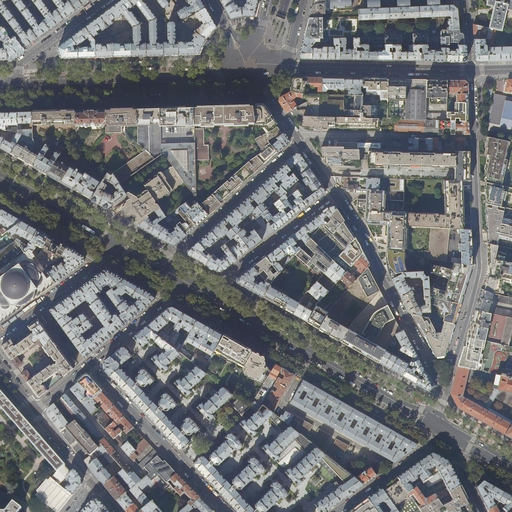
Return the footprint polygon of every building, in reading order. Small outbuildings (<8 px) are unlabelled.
[(10,0),(9,0),(0,0),(0,10),(9,22),(16,17),(17,15),(20,13),(19,12),(15,15),(6,3),(5,4),(4,2),(5,1),(6,2),(7,3),(10,0)] [(12,0),(22,12),(28,7),(23,0),(12,0)] [(43,0),(38,0),(35,3),(45,16),(46,18),(43,20),(51,29),(57,25),(64,19),(57,9),(56,9),(53,11),(54,12),(52,13),(51,12),(52,11),(43,0)] [(53,0),(59,8),(57,9),(64,19),(70,15),(77,10),(69,0),(66,3),(63,0),(53,0)] [(69,0),(77,10),(84,5),(90,0),(69,0)] [(121,0),(119,2),(114,6),(121,15),(124,14),(133,27),(141,24),(143,23),(142,21),(140,22),(132,11),(131,11),(130,12),(128,9),(129,8),(130,8),(130,9),(132,7),(133,8),(135,8),(133,6),(128,0),(121,0)] [(128,0),(133,6),(136,4),(149,21),(157,18),(154,13),(155,12),(154,10),(152,11),(145,2),(144,2),(142,0),(143,0),(128,0)] [(167,0),(156,0),(163,7),(165,8),(166,7),(167,9),(169,7),(168,6),(169,5),(169,3),(167,0)] [(203,2),(201,0),(188,0),(185,2),(186,3),(187,2),(189,5),(190,5),(191,6),(189,7),(188,6),(186,6),(178,10),(179,11),(178,12),(178,13),(180,18),(182,19),(183,18),(183,19),(191,15),(191,13),(195,11),(196,13),(206,8),(203,2)] [(256,8),(258,0),(257,0),(247,0),(246,4),(245,5),(245,6),(241,7),(243,17),(248,16),(251,16),(254,17),(256,8)] [(357,6),(358,5),(358,3),(358,2),(358,0),(352,1),(351,0),(313,0),(311,8),(309,18),(321,18),(323,18),(323,14),(325,14),(325,10),(326,10),(341,9),(341,7),(352,7),(352,9),(353,9),(354,8),(356,7),(357,6)] [(390,8),(381,8),(380,0),(367,0),(368,9),(359,9),(359,21),(449,16),(451,18),(451,19),(448,19),(448,21),(447,21),(448,27),(447,27),(447,29),(448,29),(459,29),(459,22),(458,9),(454,6),(453,4),(444,5),(440,5),(440,0),(427,0),(428,6),(416,6),(411,7),(410,0),(397,0),(398,7),(390,8)] [(489,28),(493,29),(496,30),(501,31),(506,10),(511,11),(511,0),(487,0),(486,5),(494,7),(491,18),(489,28)] [(237,1),(235,2),(224,8),(228,14),(231,19),(237,18),(243,17),(241,7),(238,7),(238,6),(237,6),(236,5),(239,4),(237,1)] [(32,4),(28,7),(22,12),(33,27),(32,29),(39,38),(44,34),(51,29),(43,20),(42,21),(43,21),(39,24),(38,23),(39,21),(30,9),(33,6),(32,4)] [(123,17),(121,15),(114,6),(107,11),(100,16),(108,27),(113,22),(112,20),(112,19),(113,19),(114,18),(115,18),(116,20),(121,16),(122,18),(123,17)] [(206,8),(196,13),(194,14),(197,18),(198,17),(200,22),(202,21),(203,24),(201,25),(200,27),(199,26),(195,32),(206,39),(211,33),(214,30),(217,27),(211,16),(206,8)] [(103,31),(108,27),(100,16),(95,20),(85,27),(94,39),(96,38),(95,37),(99,34),(97,31),(98,31),(100,29),(101,28),(103,31)] [(16,17),(9,22),(19,35),(20,37),(17,39),(25,49),(31,44),(39,38),(32,29),(31,28),(28,30),(28,31),(27,32),(25,31),(26,30),(16,17)] [(158,39),(157,18),(149,21),(150,43),(146,43),(147,55),(151,55),(164,55),(164,43),(160,43),(159,42),(157,42),(156,39),(157,39),(158,39)] [(321,18),(309,18),(308,23),(305,34),(304,38),(323,38),(323,18),(321,18)] [(163,42),(164,43),(164,55),(172,55),(179,55),(179,43),(175,43),(175,39),(176,39),(176,23),(174,22),(169,22),(168,24),(168,39),(169,40),(169,43),(168,43),(168,42),(167,42),(163,42)] [(142,40),(141,24),(133,27),(134,43),(131,43),(132,56),(140,56),(147,55),(146,43),(146,41),(145,41),(145,43),(143,43),(142,44),(140,44),(140,41),(141,41),(142,40)] [(491,39),(493,29),(489,28),(478,26),(473,24),(473,31),(474,34),(485,34),(485,30),(488,31),(487,39),(491,39)] [(11,40),(1,26),(0,27),(0,36),(2,39),(3,44),(6,42),(7,43),(5,44),(6,46),(5,46),(7,48),(9,59),(11,59),(18,54),(25,49),(17,39),(16,38),(14,40),(14,41),(12,43),(10,41),(11,40)] [(76,34),(71,37),(77,44),(78,46),(88,38),(91,42),(95,40),(94,39),(85,27),(76,34)] [(460,32),(459,29),(448,29),(413,30),(413,45),(422,45),(429,45),(441,45),(445,45),(450,45),(458,45),(464,45),(464,35),(462,33),(460,32)] [(402,30),(402,38),(402,45),(407,45),(413,45),(413,30),(402,30)] [(204,42),(206,39),(195,32),(193,36),(195,37),(191,42),(188,42),(185,42),(185,41),(183,41),(180,41),(179,42),(179,43),(179,55),(193,54),(200,54),(200,52),(203,45),(204,42)] [(0,36),(0,59),(3,60),(9,59),(7,48),(5,46),(3,45),(3,44),(2,39),(0,36)] [(74,47),(77,44),(71,37),(58,48),(62,58),(69,58),(78,57),(78,49),(75,49),(74,47)] [(324,38),(323,38),(304,38),(301,48),(299,56),(302,59),(306,59),(312,59),(312,48),(311,48),(312,46),(313,46),(316,42),(320,42),(320,41),(324,41),(324,38)] [(333,47),(327,47),(327,59),(334,59),(340,59),(340,49),(339,38),(333,38),(334,45),(336,47),(335,49),(334,49),(334,48),(333,47)] [(347,38),(339,38),(340,49),(340,59),(345,60),(352,60),(352,49),(351,49),(347,49),(347,38)] [(360,60),(360,45),(360,38),(354,38),(353,49),(352,49),(352,60),(356,60),(360,60)] [(488,61),(489,50),(487,49),(487,45),(486,45),(486,39),(474,39),(474,49),(475,59),(477,62),(481,62),(488,61)] [(95,42),(95,40),(91,42),(91,47),(78,47),(78,49),(78,57),(86,57),(96,57),(95,42)] [(121,43),(114,43),(114,56),(123,56),(132,56),(131,43),(131,41),(130,41),(130,43),(125,43),(125,46),(124,46),(124,45),(122,45),(121,46),(121,43)] [(97,42),(95,42),(96,57),(106,57),(114,56),(114,43),(107,43),(107,46),(106,46),(104,46),(103,46),(102,47),(102,43),(97,43),(97,42)] [(377,52),(377,48),(377,45),(360,45),(360,60),(369,60),(377,60),(377,52)] [(392,45),(384,45),(384,47),(385,49),(385,51),(383,51),(382,52),(381,52),(381,50),(380,50),(380,52),(377,52),(377,60),(384,60),(392,60),(392,53),(390,53),(390,48),(392,48),(392,45)] [(402,45),(392,45),(392,48),(392,53),(392,60),(400,61),(407,61),(407,52),(402,52),(402,45)] [(422,45),(413,45),(413,52),(407,52),(407,61),(414,61),(422,61),(422,54),(420,54),(419,52),(419,51),(420,51),(420,49),(422,49),(422,45)] [(445,45),(441,45),(441,50),(429,50),(428,49),(429,49),(429,45),(422,45),(422,49),(422,54),(422,61),(433,61),(446,61),(446,55),(445,55),(445,45)] [(464,45),(458,45),(458,49),(457,49),(456,49),(455,50),(455,51),(450,51),(450,45),(445,45),(445,55),(446,55),(446,61),(457,62),(465,62),(467,59),(467,45),(464,45)] [(511,46),(490,47),(489,50),(488,61),(498,61),(511,60),(511,46)] [(319,48),(312,48),(312,59),(318,59),(327,59),(327,47),(323,47),(323,48),(321,48),(321,49),(319,49),(319,48)] [(323,91),(323,78),(308,78),(294,78),(292,86),(291,91),(303,94),(306,83),(308,83),(309,84),(313,84),(313,86),(318,86),(318,91),(323,91)] [(333,78),(323,78),(323,91),(327,91),(328,89),(336,89),(337,89),(337,88),(339,88),(340,89),(340,90),(344,90),(344,89),(344,78),(333,78)] [(353,79),(344,78),(344,89),(347,89),(348,88),(349,89),(348,91),(348,95),(363,95),(363,86),(363,79),(353,79)] [(387,98),(388,79),(382,79),(369,79),(363,79),(363,86),(368,86),(368,89),(368,90),(369,90),(382,90),(382,96),(382,98),(387,98)] [(397,79),(388,79),(387,98),(387,118),(387,119),(395,119),(405,119),(406,79),(397,79)] [(417,80),(406,79),(405,119),(426,120),(426,113),(426,97),(427,80),(417,80)] [(438,80),(427,80),(426,97),(447,98),(447,96),(447,93),(447,80),(438,80)] [(447,80),(447,93),(454,94),(454,95),(456,95),(456,102),(468,103),(469,103),(468,83),(465,80),(458,80),(447,80)] [(303,95),(303,94),(291,91),(285,94),(280,97),(279,101),(282,105),(287,112),(289,111),(297,107),(293,99),(297,97),(302,98),(305,103),(307,101),(305,96),(303,95)] [(344,95),(310,94),(305,95),(305,96),(307,101),(305,103),(297,107),(289,111),(291,113),(293,116),(297,115),(303,116),(335,117),(343,117),(344,95)] [(511,136),(511,97),(494,95),(489,125),(508,128),(507,136),(511,136)] [(377,118),(387,118),(387,98),(382,98),(382,96),(363,96),(363,105),(377,106),(377,118)] [(456,102),(449,102),(447,102),(447,114),(446,121),(455,121),(457,121),(461,121),(469,122),(469,118),(469,116),(453,115),(454,108),(469,108),(468,103),(456,102)] [(199,107),(194,107),(194,125),(194,126),(255,124),(255,123),(255,121),(253,110),(253,109),(253,105),(234,106),(215,106),(199,107)] [(275,122),(271,118),(273,117),(270,112),(267,107),(263,105),(258,105),(253,105),(253,109),(258,109),(258,110),(259,110),(260,111),(261,111),(261,116),(261,119),(261,120),(261,121),(260,121),(259,121),(255,121),(255,123),(255,124),(259,124),(259,125),(260,125),(262,125),(262,128),(265,128),(269,132),(270,131),(271,131),(277,127),(277,126),(275,122)] [(168,108),(159,108),(160,126),(194,125),(194,107),(185,107),(168,108)] [(152,108),(137,109),(137,124),(137,127),(138,143),(146,151),(155,158),(161,154),(161,144),(160,126),(159,108),(152,108)] [(84,110),(76,110),(77,137),(77,145),(81,146),(80,127),(83,126),(83,128),(83,129),(87,128),(88,128),(88,126),(92,126),(92,129),(96,129),(96,128),(96,126),(105,126),(105,127),(107,127),(106,109),(101,110),(92,110),(84,110)] [(113,109),(106,109),(107,127),(107,131),(116,130),(116,132),(125,132),(126,132),(125,126),(130,126),(130,124),(137,124),(137,109),(131,109),(113,109)] [(39,111),(32,112),(32,126),(32,129),(33,137),(32,137),(35,143),(42,143),(47,142),(51,136),(65,142),(67,137),(77,137),(76,110),(62,111),(39,111)] [(7,112),(0,112),(0,128),(5,130),(5,125),(16,125),(16,127),(14,126),(14,127),(13,127),(12,132),(14,132),(17,133),(18,133),(17,112),(7,112)] [(25,112),(17,112),(18,133),(22,134),(32,137),(33,137),(32,129),(20,129),(20,123),(29,123),(30,124),(30,126),(32,126),(32,112),(25,112)] [(335,128),(335,117),(303,116),(303,120),(303,127),(315,128),(335,128)] [(395,128),(395,119),(387,119),(387,118),(377,118),(343,117),(335,117),(335,128),(361,128),(395,128)] [(426,120),(405,119),(395,119),(395,128),(394,132),(405,132),(424,133),(424,134),(432,134),(438,134),(438,127),(439,120),(426,120)] [(446,121),(439,120),(438,127),(438,134),(444,134),(444,127),(447,127),(451,127),(451,134),(455,134),(455,131),(455,121),(446,121)] [(457,124),(457,121),(455,121),(455,131),(456,131),(462,131),(462,134),(470,134),(470,130),(470,122),(469,122),(461,121),(460,124),(457,124)] [(268,140),(275,136),(276,138),(282,134),(280,131),(277,127),(271,131),(270,131),(269,132),(257,138),(262,149),(269,143),(268,140)] [(13,134),(14,132),(12,132),(9,131),(6,137),(0,147),(4,150),(11,154),(22,134),(18,133),(17,133),(12,142),(11,141),(10,142),(8,141),(9,138),(10,138),(12,134),(13,134)] [(285,132),(282,134),(276,138),(278,140),(272,146),(277,152),(278,153),(284,147),(289,143),(290,139),(288,137),(285,132)] [(195,133),(195,143),(195,161),(208,160),(208,146),(204,146),(203,133),(195,133)] [(37,147),(35,143),(32,137),(22,134),(11,154),(19,159),(33,166),(38,155),(40,153),(38,149),(35,153),(33,152),(36,147),(37,147)] [(67,143),(65,142),(51,136),(47,142),(40,153),(38,155),(33,166),(38,169),(47,174),(56,160),(58,157),(63,149),(67,143)] [(509,141),(488,137),(486,150),(485,154),(488,155),(487,163),(484,173),(488,174),(486,182),(502,186),(508,160),(505,159),(509,141)] [(381,143),(381,149),(392,149),(392,138),(381,138),(381,143)] [(409,138),(409,139),(408,144),(413,144),(413,147),(408,147),(408,149),(419,150),(419,141),(426,142),(426,150),(433,150),(433,138),(428,138),(421,138),(414,138),(409,138)] [(442,150),(456,151),(466,151),(466,144),(466,138),(453,138),(453,144),(452,144),(452,147),(442,147),(442,150)] [(195,143),(161,144),(161,154),(163,153),(173,166),(181,177),(181,179),(184,182),(194,196),(196,195),(195,161),(195,143)] [(271,158),(277,152),(272,146),(269,143),(262,149),(255,153),(257,155),(264,164),(271,158)] [(359,148),(381,149),(381,143),(376,143),(363,143),(351,143),(338,143),(337,143),(337,147),(327,146),(322,146),(322,157),(327,157),(342,157),(342,159),(357,160),(359,160),(359,148)] [(66,151),(63,149),(58,157),(59,157),(62,157),(66,151)] [(128,177),(155,158),(146,151),(113,174),(120,184),(128,178),(128,177)] [(470,151),(466,151),(456,151),(455,153),(368,151),(368,155),(363,155),(363,170),(368,170),(368,166),(382,167),(382,164),(399,164),(399,167),(408,167),(408,170),(435,170),(435,167),(444,168),(444,166),(455,166),(455,180),(462,180),(470,180),(470,167),(470,151)] [(305,162),(300,154),(296,153),(292,157),(285,163),(290,169),(293,167),(293,165),(293,164),(294,164),(301,174),(310,168),(305,162)] [(258,170),(264,164),(257,155),(253,159),(253,158),(251,160),(208,198),(207,197),(206,197),(207,198),(200,205),(201,206),(205,210),(209,215),(218,207),(221,204),(221,203),(226,197),(235,189),(236,190),(237,189),(239,186),(247,179),(258,170)] [(342,159),(342,157),(327,157),(326,165),(342,166),(342,159)] [(61,163),(56,160),(47,174),(52,177),(63,183),(74,190),(84,174),(77,171),(78,169),(77,168),(76,170),(70,167),(69,168),(66,166),(67,165),(64,163),(62,162),(61,163)] [(290,170),(290,169),(285,163),(278,169),(272,175),(277,181),(277,182),(280,179),(283,182),(280,185),(286,191),(298,180),(296,177),(295,175),(293,173),(289,177),(287,174),(290,170)] [(160,207),(157,204),(155,203),(156,201),(155,199),(158,200),(158,198),(160,198),(163,196),(165,194),(166,195),(167,196),(170,194),(170,193),(172,191),(173,189),(184,182),(181,179),(181,177),(173,166),(163,173),(162,172),(161,172),(154,177),(154,178),(154,179),(152,180),(151,179),(144,184),(144,185),(148,190),(137,197),(135,196),(130,199),(129,199),(116,209),(113,212),(118,214),(126,219),(130,217),(130,216),(132,214),(133,216),(135,216),(136,217),(136,218),(136,220),(136,221),(135,222),(135,224),(137,225),(146,219),(149,217),(148,215),(155,210),(156,212),(161,209),(160,207)] [(314,193),(322,187),(318,180),(313,172),(310,168),(301,174),(304,178),(302,179),(306,185),(304,187),(305,189),(305,190),(306,192),(307,193),(308,195),(309,196),(314,193)] [(120,184),(113,174),(110,169),(101,182),(91,199),(100,204),(108,209),(109,208),(127,194),(127,193),(120,184)] [(85,172),(84,174),(74,190),(82,194),(91,199),(101,182),(85,172)] [(275,183),(277,181),(272,175),(266,180),(261,185),(269,195),(275,191),(281,198),(285,194),(287,193),(286,191),(280,185),(279,183),(278,186),(275,183)] [(342,189),(362,189),(360,187),(358,187),(358,185),(353,185),(353,186),(348,185),(348,181),(352,181),(353,178),(334,177),(331,176),(335,183),(342,182),(342,189)] [(366,189),(367,190),(379,190),(380,179),(366,178),(366,189)] [(388,185),(387,190),(404,191),(404,179),(390,179),(390,182),(395,183),(395,186),(388,185)] [(462,191),(462,180),(455,180),(445,180),(445,189),(444,189),(444,195),(445,195),(446,215),(438,214),(434,213),(434,214),(406,213),(406,225),(430,226),(430,228),(449,229),(458,229),(463,229),(463,219),(462,206),(462,191)] [(505,200),(506,193),(511,194),(511,188),(502,186),(486,182),(485,184),(485,193),(486,203),(501,206),(502,199),(505,200)] [(270,196),(269,195),(261,185),(254,191),(248,196),(252,201),(254,199),(259,205),(257,206),(263,213),(267,209),(269,208),(263,202),(270,196)] [(270,224),(275,230),(283,224),(295,215),(305,207),(309,204),(305,199),(304,200),(300,196),(306,192),(305,190),(305,189),(304,187),(303,186),(298,189),(297,190),(296,191),(292,194),(296,198),(293,200),(290,203),(286,199),(288,197),(285,194),(281,198),(276,202),(274,203),(280,211),(273,217),(267,209),(263,213),(262,213),(265,218),(267,220),(268,221),(271,219),(274,222),(270,224)] [(324,189),(322,187),(314,193),(309,196),(307,198),(305,199),(309,204),(316,198),(326,191),(324,189)] [(387,190),(379,190),(367,190),(367,199),(358,199),(357,210),(362,210),(362,212),(366,212),(366,219),(366,223),(389,224),(388,245),(388,249),(404,253),(405,253),(406,225),(406,213),(406,212),(405,212),(405,209),(403,209),(405,191),(404,191),(387,190)] [(201,192),(196,195),(194,196),(193,197),(197,201),(198,196),(202,194),(201,192)] [(165,203),(166,200),(163,196),(160,198),(158,198),(158,200),(155,199),(156,201),(155,203),(157,204),(160,207),(165,203)] [(250,203),(252,201),(248,196),(242,202),(236,208),(245,218),(252,212),(257,218),(262,213),(263,213),(257,206),(255,208),(250,203)] [(202,221),(209,215),(205,210),(203,212),(199,208),(201,206),(200,205),(198,203),(194,206),(191,208),(186,202),(180,207),(186,214),(187,213),(188,212),(189,213),(190,214),(189,214),(190,216),(191,215),(192,217),(190,218),(197,226),(202,221)] [(486,220),(487,239),(487,242),(498,245),(499,239),(511,241),(511,219),(502,218),(505,207),(501,206),(486,203),(486,220)] [(324,211),(318,216),(323,223),(337,208),(336,206),(334,206),(332,205),(324,211)] [(180,207),(169,214),(173,220),(187,235),(192,230),(197,226),(190,218),(186,214),(180,207)] [(0,269),(25,252),(21,247),(19,245),(16,241),(0,251),(0,210),(2,209),(0,208),(0,269)] [(238,224),(245,218),(236,208),(229,214),(223,219),(229,226),(231,224),(233,227),(231,228),(237,234),(238,234),(243,229),(238,224)] [(311,238),(305,243),(300,249),(295,254),(311,265),(320,277),(322,276),(324,273),(334,262),(336,260),(356,237),(353,232),(346,222),(341,214),(337,208),(323,223),(312,235),(311,238)] [(22,220),(16,217),(6,211),(2,209),(0,210),(0,231),(2,234),(8,231),(22,220)] [(164,217),(166,216),(161,209),(156,212),(160,218),(158,219),(157,219),(154,221),(153,222),(152,220),(151,221),(149,217),(146,219),(137,225),(142,228),(147,231),(147,229),(158,222),(164,217)] [(265,218),(262,213),(257,218),(255,219),(260,225),(262,227),(256,232),(262,240),(268,235),(275,230),(270,224),(268,221),(267,220),(265,222),(263,220),(265,218)] [(173,220),(169,214),(166,216),(164,217),(170,223),(173,220)] [(312,235),(323,223),(318,216),(312,221),(305,226),(309,231),(312,235)] [(228,228),(229,226),(223,219),(216,225),(210,230),(219,240),(221,237),(222,237),(226,234),(231,239),(232,239),(234,237),(237,234),(231,228),(230,230),(228,228)] [(30,225),(22,220),(8,231),(12,236),(16,233),(18,234),(17,235),(20,237),(21,236),(22,236),(30,241),(31,241),(32,240),(38,230),(30,225)] [(187,235),(173,220),(170,223),(174,228),(173,229),(174,230),(171,233),(168,231),(166,235),(168,236),(165,241),(168,243),(172,245),(176,245),(179,241),(187,235)] [(159,224),(158,222),(147,229),(147,231),(156,236),(165,241),(168,236),(166,235),(168,231),(169,229),(159,224)] [(307,233),(309,231),(305,226),(298,231),(291,236),(296,243),(299,241),(298,241),(300,240),(300,239),(301,238),(305,243),(311,238),(307,233)] [(244,228),(243,229),(238,234),(249,249),(255,245),(262,240),(256,232),(254,229),(250,232),(251,234),(246,237),(245,236),(246,233),(247,233),(247,232),(244,228)] [(446,261),(449,229),(430,228),(429,251),(428,258),(446,261)] [(471,229),(463,229),(458,229),(458,233),(460,233),(461,243),(458,243),(458,251),(461,251),(461,256),(461,258),(452,257),(451,262),(454,262),(472,265),(471,238),(471,229)] [(44,233),(38,230),(32,240),(31,241),(30,241),(27,245),(21,242),(19,245),(21,247),(25,252),(30,249),(33,251),(35,249),(37,245),(42,248),(49,236),(44,233)] [(215,243),(219,240),(210,230),(204,236),(198,242),(205,249),(208,247),(210,247),(212,245),(212,246),(214,245),(213,244),(215,243)] [(249,249),(238,234),(237,234),(234,237),(236,240),(237,240),(239,242),(234,246),(233,246),(229,249),(237,259),(243,254),(249,249)] [(58,241),(49,236),(42,248),(45,249),(44,250),(48,252),(42,260),(41,261),(39,262),(33,252),(33,251),(30,249),(25,252),(0,269),(0,322),(0,323),(2,322),(3,321),(2,321),(5,319),(6,319),(6,318),(9,316),(10,316),(12,314),(13,313),(13,314),(14,313),(14,312),(15,313),(15,312),(18,310),(19,309),(20,308),(23,306),(24,306),(27,303),(27,304),(27,303),(29,302),(30,301),(31,300),(34,298),(35,298),(38,295),(38,296),(38,295),(39,295),(40,294),(43,292),(43,291),(44,291),(45,291),(45,290),(47,288),(48,288),(49,287),(51,286),(52,285),(55,283),(56,283),(56,282),(48,272),(46,268),(46,267),(47,266),(47,265),(47,263),(53,255),(58,258),(58,256),(61,258),(61,257),(67,246),(58,241)] [(292,245),(296,243),(291,236),(284,242),(278,246),(285,255),(288,254),(289,254),(291,252),(294,256),(295,254),(300,249),(298,246),(296,248),(295,246),(293,247),(292,245)] [(360,244),(356,237),(336,260),(345,268),(347,270),(350,267),(363,252),(360,244)] [(203,251),(205,249),(198,242),(193,246),(188,250),(188,254),(196,259),(206,264),(211,256),(209,254),(207,255),(203,251)] [(507,252),(507,250),(506,249),(504,247),(502,246),(498,245),(487,242),(487,254),(487,257),(504,261),(501,257),(506,253),(508,254),(507,252)] [(226,245),(225,244),(224,245),(221,247),(226,254),(223,256),(226,260),(227,260),(230,264),(233,262),(237,259),(229,249),(226,245)] [(61,257),(61,258),(60,260),(62,258),(63,257),(65,259),(65,260),(65,262),(63,263),(62,263),(69,273),(74,269),(84,262),(84,255),(76,251),(67,246),(61,257)] [(279,260),(285,255),(278,246),(272,251),(266,256),(279,273),(289,262),(288,260),(283,265),(283,266),(282,267),(279,262),(278,263),(277,262),(276,261),(276,260),(277,260),(278,259),(279,260)] [(386,269),(392,279),(405,272),(407,272),(406,270),(405,267),(404,264),(403,260),(404,256),(404,253),(388,249),(387,252),(387,257),(387,264),(385,266),(386,269)] [(366,257),(363,252),(350,267),(352,269),(355,266),(358,269),(356,272),(357,273),(358,273),(359,272),(362,274),(368,267),(370,264),(366,257)] [(213,254),(211,256),(206,264),(213,268),(218,271),(222,271),(230,264),(227,260),(226,260),(223,256),(220,259),(218,258),(215,256),(213,254)] [(260,260),(253,266),(259,273),(260,275),(262,277),(263,278),(264,279),(265,280),(271,284),(273,280),(279,273),(266,256),(260,260)] [(511,262),(504,261),(487,257),(488,267),(484,280),(481,289),(487,290),(494,294),(494,292),(499,293),(501,288),(503,280),(511,282),(511,262)] [(62,262),(48,272),(56,282),(62,278),(69,273),(62,263),(62,262)] [(343,270),(334,262),(324,273),(336,284),(338,281),(340,279),(347,271),(347,270),(345,268),(343,270)] [(430,296),(461,303),(465,291),(471,270),(473,265),(472,265),(454,262),(452,269),(444,266),(431,264),(431,273),(446,278),(446,277),(449,278),(445,290),(442,289),(443,288),(437,287),(437,286),(429,286),(429,289),(430,296)] [(255,277),(259,273),(253,266),(245,272),(237,278),(237,282),(244,286),(252,290),(257,282),(259,279),(259,278),(262,277),(260,275),(258,277),(256,280),(255,280),(255,279),(255,277)] [(368,267),(362,274),(356,279),(349,287),(347,289),(328,311),(328,312),(319,328),(323,330),(334,337),(342,341),(352,323),(380,291),(374,279),(368,267)] [(104,270),(91,279),(100,291),(100,292),(101,291),(101,290),(103,289),(103,287),(107,284),(109,284),(111,287),(106,291),(107,292),(123,280),(124,278),(115,273),(110,270),(104,270)] [(356,279),(347,271),(340,279),(349,287),(356,279)] [(424,273),(424,271),(407,272),(405,272),(392,279),(396,287),(400,296),(414,289),(413,287),(412,287),(411,287),(410,286),(409,286),(407,283),(408,283),(406,280),(404,277),(405,277),(410,277),(410,278),(419,277),(423,280),(423,289),(429,289),(429,286),(429,275),(426,275),(424,273)] [(131,282),(124,278),(123,280),(107,292),(106,292),(117,306),(125,300),(121,295),(126,292),(127,293),(132,296),(133,295),(138,286),(131,282)] [(80,363),(89,355),(104,343),(117,331),(125,325),(118,316),(116,313),(112,315),(96,294),(100,291),(91,279),(85,284),(70,295),(44,314),(49,322),(55,317),(80,352),(74,356),(80,363)] [(259,283),(257,282),(252,290),(257,293),(263,297),(270,284),(271,284),(265,280),(263,283),(263,282),(262,281),(261,281),(260,281),(259,283)] [(308,291),(320,302),(329,292),(317,281),(308,291)] [(271,285),(270,284),(263,297),(277,304),(293,313),(299,302),(287,296),(287,295),(282,292),(282,293),(271,286),(271,285)] [(133,295),(132,296),(130,297),(131,299),(134,297),(135,298),(136,298),(137,297),(138,298),(138,299),(131,305),(129,305),(126,300),(125,300),(117,306),(121,312),(121,313),(118,316),(125,325),(132,319),(155,299),(154,295),(147,291),(144,290),(138,286),(133,295)] [(430,296),(429,289),(423,289),(424,299),(425,299),(425,303),(420,307),(416,300),(417,300),(415,298),(413,294),(414,293),(414,292),(414,291),(415,290),(414,289),(400,296),(405,304),(409,313),(413,314),(422,316),(422,313),(423,312),(430,312),(430,304),(430,296)] [(487,290),(481,289),(478,298),(475,310),(488,312),(491,302),(493,303),(493,301),(491,300),(494,294),(487,290)] [(384,299),(380,291),(352,323),(342,341),(345,343),(359,351),(372,358),(379,362),(385,350),(387,348),(389,344),(394,335),(399,332),(401,331),(398,324),(391,312),(384,299)] [(303,297),(299,302),(293,313),(300,317),(307,321),(313,311),(310,309),(313,304),(309,302),(306,307),(300,304),(303,302),(306,297),(304,295),(303,297)] [(511,304),(511,297),(499,295),(498,301),(511,304)] [(458,313),(461,303),(430,296),(430,304),(438,306),(444,316),(443,321),(444,321),(455,323),(458,313)] [(316,305),(313,311),(307,321),(312,324),(319,328),(328,312),(316,305)] [(174,322),(178,324),(184,312),(179,309),(173,306),(169,306),(160,315),(146,326),(157,334),(159,330),(168,323),(169,321),(173,323),(174,322)] [(495,314),(507,317),(511,317),(511,310),(496,307),(495,314)] [(488,312),(475,310),(472,323),(471,328),(470,328),(469,331),(467,337),(486,341),(489,324),(491,324),(491,323),(490,323),(492,313),(488,312)] [(195,318),(184,312),(178,324),(172,334),(176,336),(181,327),(190,332),(197,320),(195,318)] [(451,336),(455,323),(444,321),(441,333),(438,333),(438,332),(435,332),(435,330),(428,317),(422,316),(413,314),(419,325),(423,333),(431,348),(435,357),(445,355),(448,348),(451,336)] [(511,336),(511,317),(507,317),(502,344),(510,346),(511,336)] [(38,397),(40,397),(48,390),(44,385),(42,384),(42,382),(43,382),(45,381),(56,372),(59,370),(59,369),(62,370),(61,372),(64,376),(70,371),(74,368),(66,358),(45,330),(46,330),(38,319),(28,326),(31,330),(33,330),(33,332),(31,332),(23,338),(15,344),(15,345),(13,344),(13,342),(11,338),(2,345),(1,347),(11,360),(17,367),(22,363),(16,356),(19,354),(19,355),(35,343),(34,342),(37,340),(38,338),(40,338),(40,340),(44,345),(43,346),(50,356),(51,355),(55,360),(56,360),(56,363),(54,363),(51,365),(50,364),(34,375),(35,376),(32,378),(27,370),(22,374),(27,381),(35,392),(38,397)] [(210,327),(205,324),(197,320),(190,332),(185,340),(198,348),(210,327)] [(158,335),(157,334),(146,326),(139,332),(133,337),(136,340),(136,341),(136,342),(138,344),(139,343),(142,347),(149,340),(148,339),(151,337),(153,337),(155,339),(154,339),(162,347),(163,347),(164,346),(166,348),(166,351),(165,352),(164,352),(163,352),(159,355),(157,353),(152,358),(156,363),(156,364),(158,367),(159,367),(159,366),(161,368),(164,371),(169,367),(167,364),(176,356),(191,371),(182,380),(180,378),(175,382),(178,385),(177,386),(179,388),(179,389),(181,391),(182,391),(184,393),(184,392),(187,395),(192,391),(190,389),(203,376),(217,392),(205,404),(203,402),(198,407),(201,410),(202,412),(202,413),(204,415),(205,415),(207,417),(210,420),(215,415),(213,413),(227,399),(229,401),(245,418),(241,423),(243,426),(245,428),(245,429),(245,430),(246,431),(247,431),(248,431),(250,433),(253,436),(258,431),(256,429),(264,422),(264,423),(265,423),(267,421),(267,420),(266,420),(270,416),(284,431),(283,433),(282,433),(281,432),(280,434),(280,435),(270,445),(268,442),(263,447),(266,450),(268,453),(268,454),(269,456),(270,456),(271,455),(273,457),(276,460),(289,474),(291,476),(290,477),(290,478),(292,479),(293,480),(293,479),(295,481),(296,481),(298,484),(303,480),(301,477),(307,472),(308,472),(309,472),(310,471),(310,470),(310,469),(318,462),(322,466),(320,468),(321,470),(320,471),(320,472),(320,473),(320,475),(321,476),(321,477),(325,480),(326,481),(327,482),(329,482),(330,482),(331,481),(332,481),(333,482),(336,480),(341,485),(315,503),(317,506),(317,507),(318,509),(319,510),(320,509),(321,511),(324,511),(327,510),(340,501),(353,492),(364,484),(353,475),(333,459),(328,455),(322,450),(312,442),(306,437),(295,429),(289,424),(279,417),(264,404),(256,412),(249,407),(230,392),(203,370),(191,361),(179,351),(167,342),(158,335)] [(207,353),(205,357),(209,360),(223,334),(216,330),(210,327),(198,348),(207,353)] [(162,330),(158,335),(167,342),(170,337),(162,330)] [(404,330),(401,331),(399,332),(394,335),(389,344),(393,347),(396,342),(395,339),(397,338),(401,347),(400,349),(399,348),(398,350),(404,353),(401,356),(411,361),(413,362),(419,359),(411,344),(404,330)] [(223,334),(209,360),(208,361),(203,370),(230,392),(242,371),(253,351),(243,346),(231,339),(223,334)] [(481,359),(486,341),(467,337),(465,346),(460,363),(459,366),(469,368),(481,371),(483,361),(483,360),(482,359),(481,359)] [(178,447),(181,450),(190,441),(184,436),(187,434),(188,435),(190,435),(195,431),(196,432),(200,428),(197,426),(198,425),(192,419),(189,416),(185,421),(186,422),(182,426),(182,429),(183,430),(181,432),(161,411),(164,409),(164,410),(167,410),(171,406),(173,408),(177,404),(174,401),(169,395),(166,392),(162,396),(163,398),(159,401),(159,404),(161,406),(158,408),(139,387),(141,385),(142,386),(144,386),(149,382),(150,384),(154,380),(152,377),(146,370),(146,371),(143,368),(139,372),(140,373),(136,377),(136,380),(138,382),(135,384),(121,368),(119,368),(119,364),(120,364),(120,363),(122,363),(127,359),(132,355),(124,345),(120,348),(110,357),(105,362),(104,368),(108,372),(116,381),(123,388),(130,396),(137,402),(144,410),(153,420),(162,430),(171,439),(178,447)] [(182,347),(179,351),(191,361),(194,356),(182,347)] [(397,357),(385,350),(379,362),(384,365),(391,369),(397,357)] [(257,352),(256,353),(253,351),(242,371),(244,372),(245,373),(246,374),(247,374),(250,376),(254,378),(257,379),(257,381),(259,382),(260,382),(261,382),(264,383),(271,371),(268,369),(268,368),(268,367),(266,366),(266,365),(265,364),(265,363),(265,361),(264,360),(265,359),(264,356),(263,355),(262,356),(260,355),(259,354),(259,353),(258,352),(257,352)] [(203,370),(208,361),(195,354),(194,356),(191,361),(203,370)] [(409,363),(397,357),(391,369),(396,372),(403,376),(409,363)] [(422,364),(419,359),(413,362),(411,361),(409,363),(403,376),(409,379),(415,383),(419,376),(420,375),(421,374),(426,372),(422,364)] [(271,371),(264,383),(249,407),(256,412),(264,404),(262,403),(280,372),(282,368),(279,366),(276,364),(271,371)] [(504,433),(511,437),(511,424),(488,411),(484,409),(484,408),(466,398),(463,396),(469,368),(459,366),(458,366),(451,393),(458,407),(472,415),(504,433)] [(282,368),(280,372),(285,375),(283,379),(279,377),(274,385),(278,388),(276,392),(272,390),(267,398),(271,400),(268,406),(274,410),(277,406),(280,401),(283,395),(289,384),(293,377),(294,375),(284,369),(282,368)] [(429,378),(426,372),(421,374),(423,378),(422,378),(421,377),(419,376),(415,383),(422,387),(429,390),(433,386),(429,378)] [(499,389),(511,391),(511,379),(508,379),(508,376),(505,376),(502,375),(499,389)] [(78,384),(84,391),(85,390),(89,394),(88,396),(89,396),(92,399),(93,398),(101,392),(95,385),(88,378),(85,378),(83,380),(78,384)] [(303,410),(316,387),(310,383),(303,380),(290,403),(297,407),(303,410)] [(87,395),(84,391),(78,384),(74,387),(70,391),(78,399),(86,408),(92,415),(100,408),(92,399),(89,396),(86,399),(83,396),(84,395),(85,395),(84,394),(86,396),(87,395)] [(316,417),(329,394),(323,390),(316,387),(303,410),(309,413),(316,417)] [(57,472),(64,465),(65,465),(55,454),(42,439),(30,426),(19,413),(10,403),(1,393),(0,391),(0,406),(2,408),(15,424),(17,426),(25,435),(27,438),(43,455),(45,458),(57,472)] [(101,392),(93,398),(98,403),(100,402),(103,405),(101,407),(107,413),(108,412),(109,413),(110,412),(112,414),(109,416),(112,419),(114,421),(117,424),(124,417),(119,412),(109,401),(101,392)] [(486,403),(490,405),(496,394),(493,392),(486,403)] [(328,424),(341,401),(336,398),(329,394),(316,417),(322,421),(328,424)] [(64,396),(61,398),(71,409),(75,406),(72,402),(66,395),(65,395),(64,396)] [(71,409),(61,398),(56,403),(47,410),(47,414),(53,423),(60,432),(66,428),(79,419),(71,409)] [(341,431),(354,408),(348,405),(341,401),(328,424),(334,428),(341,431)] [(83,415),(75,406),(71,409),(79,419),(82,422),(86,418),(83,415)] [(354,439),(367,415),(360,412),(354,408),(341,431),(346,434),(354,439)] [(281,414),(279,417),(289,424),(294,415),(286,411),(283,415),(281,414)] [(366,446),(379,423),(372,419),(367,415),(354,439),(360,442),(366,446)] [(299,423),(295,429),(306,437),(309,431),(310,431),(313,425),(297,416),(296,420),(296,422),(299,423)] [(124,417),(117,424),(122,430),(122,429),(124,429),(125,430),(123,431),(126,435),(128,433),(134,428),(129,423),(124,417)] [(89,421),(86,418),(82,422),(99,443),(104,438),(101,435),(92,425),(89,421)] [(99,443),(82,422),(79,419),(66,428),(69,432),(78,442),(87,453),(90,456),(102,446),(99,443)] [(102,426),(105,430),(113,423),(109,419),(102,426)] [(113,423),(105,430),(109,435),(114,440),(122,432),(118,427),(116,429),(117,431),(115,432),(113,429),(117,426),(116,425),(113,423)] [(379,453),(392,430),(384,425),(379,423),(366,446),(372,449),(379,453)] [(134,428),(128,433),(130,436),(130,437),(133,440),(139,434),(134,428)] [(317,433),(312,442),(322,450),(327,441),(331,435),(319,429),(316,433),(317,433)] [(384,456),(391,460),(404,437),(398,433),(392,430),(379,453),(384,456)] [(122,432),(114,440),(117,443),(121,448),(128,442),(130,441),(125,436),(122,432)] [(305,511),(303,511),(259,511),(260,511),(261,511),(264,511),(273,504),(274,504),(275,504),(276,503),(277,502),(276,501),(282,496),(284,497),(289,493),(286,490),(284,487),(284,486),(283,484),(282,484),(282,485),(279,483),(276,480),(272,484),(274,487),(256,504),(256,506),(257,507),(254,510),(235,489),(238,487),(238,488),(241,488),(251,480),(252,480),(254,479),(254,478),(253,477),(259,472),(261,474),(266,469),(263,466),(264,466),(262,464),(262,463),(261,461),(260,461),(259,461),(257,459),(254,456),(249,461),(251,463),(233,480),(233,483),(234,484),(232,486),(213,466),(215,463),(216,464),(219,465),(228,456),(229,456),(231,455),(231,453),(237,447),(239,450),(243,445),(241,442),(239,440),(239,439),(239,438),(238,436),(237,436),(236,437),(234,435),(231,432),(226,436),(228,439),(210,455),(211,458),(212,460),(209,462),(202,454),(193,463),(196,466),(203,473),(224,495),(235,507),(239,511),(305,511)] [(404,437),(391,460),(395,462),(404,455),(416,447),(416,443),(415,443),(411,441),(409,440),(404,437)] [(109,445),(104,438),(99,443),(102,446),(106,451),(111,457),(116,452),(109,445)] [(136,451),(129,457),(131,460),(134,462),(135,462),(134,460),(142,453),(141,451),(149,444),(147,442),(144,439),(135,447),(137,449),(136,451)] [(333,445),(328,455),(333,459),(339,449),(345,452),(349,446),(336,439),(333,445)] [(128,442),(121,448),(125,452),(129,457),(136,451),(128,442)] [(88,467),(106,451),(102,446),(90,456),(84,462),(86,464),(88,467)] [(142,470),(144,468),(157,457),(159,455),(154,450),(138,465),(142,470)] [(115,461),(111,457),(106,451),(88,467),(92,472),(96,477),(107,467),(106,466),(103,468),(98,461),(102,457),(102,456),(103,456),(110,464),(115,461)] [(124,461),(116,452),(111,457),(115,461),(123,470),(127,475),(132,471),(124,461)] [(425,459),(418,464),(429,479),(435,475),(434,474),(433,475),(432,475),(429,471),(431,470),(431,472),(434,470),(433,469),(435,467),(439,472),(450,464),(449,462),(441,458),(435,454),(434,454),(431,454),(425,459)] [(157,457),(144,468),(147,471),(149,474),(155,469),(168,482),(169,481),(176,474),(172,470),(167,464),(165,462),(163,463),(157,457)] [(115,461),(110,464),(109,465),(116,473),(114,475),(114,476),(112,478),(108,473),(109,473),(110,468),(109,466),(107,467),(96,477),(100,482),(104,486),(123,470),(115,461)] [(413,467),(408,471),(415,481),(418,479),(418,478),(417,477),(420,475),(421,476),(420,477),(420,479),(423,483),(426,482),(429,479),(418,464),(413,467)] [(450,464),(439,472),(435,475),(429,479),(426,482),(429,487),(430,487),(433,486),(433,485),(433,484),(443,479),(447,488),(427,500),(425,498),(418,487),(416,489),(414,490),(408,494),(411,498),(414,496),(422,507),(419,509),(420,510),(460,487),(462,487),(456,476),(450,464)] [(64,465),(57,472),(51,479),(50,478),(48,481),(46,480),(45,479),(44,481),(43,480),(42,481),(40,480),(35,485),(37,487),(36,489),(37,490),(36,491),(37,492),(38,493),(36,496),(40,499),(38,501),(52,511),(58,511),(69,500),(72,496),(65,490),(63,488),(59,485),(65,479),(71,473),(64,465)] [(355,473),(353,475),(364,484),(369,480),(377,475),(370,466),(357,476),(355,473)] [(145,478),(141,481),(136,486),(141,491),(159,475),(169,487),(171,486),(168,482),(155,469),(149,474),(147,476),(145,478)] [(76,491),(81,485),(81,478),(79,475),(75,470),(71,473),(65,479),(59,485),(63,488),(65,486),(62,484),(65,480),(66,481),(70,481),(70,483),(65,490),(72,496),(76,491)] [(136,486),(127,475),(123,470),(104,486),(111,494),(117,501),(125,494),(126,494),(115,481),(120,477),(131,490),(136,486)] [(137,476),(132,471),(127,475),(136,486),(141,481),(137,476)] [(403,474),(397,479),(408,494),(414,490),(411,485),(409,484),(408,485),(407,484),(410,482),(411,483),(412,483),(415,481),(408,471),(403,474)] [(176,474),(169,481),(174,485),(175,485),(176,486),(173,489),(182,498),(185,495),(187,497),(186,497),(189,500),(191,501),(188,505),(191,508),(200,498),(195,493),(182,480),(176,474)] [(310,480),(315,486),(321,480),(315,475),(310,480)] [(386,487),(382,490),(398,511),(417,511),(420,510),(419,509),(411,498),(408,494),(397,479),(394,481),(386,487)] [(511,497),(502,492),(484,482),(477,489),(482,500),(488,511),(496,507),(497,506),(496,505),(495,505),(493,500),(494,500),(498,505),(499,503),(500,503),(503,509),(505,511),(507,511),(511,507),(511,497)] [(141,491),(136,486),(131,490),(130,491),(145,508),(151,503),(141,491)] [(171,486),(169,487),(151,503),(145,508),(140,511),(139,511),(180,511),(188,505),(182,498),(173,489),(171,486)] [(472,511),(471,508),(465,497),(460,487),(420,510),(417,511),(472,511)] [(398,511),(382,490),(376,494),(368,500),(376,511),(398,511)] [(125,494),(117,501),(121,506),(125,511),(139,511),(140,511),(138,509),(136,506),(135,506),(125,494)] [(200,498),(191,508),(192,510),(193,510),(194,508),(195,509),(197,508),(200,511),(213,511),(206,505),(200,498)] [(101,511),(106,508),(102,503),(99,500),(93,500),(86,508),(83,511),(98,511),(100,510),(101,511)] [(376,511),(368,500),(359,506),(350,511),(376,511)] [(18,511),(21,508),(12,501),(6,510),(4,511),(0,510),(0,511),(18,511)]
